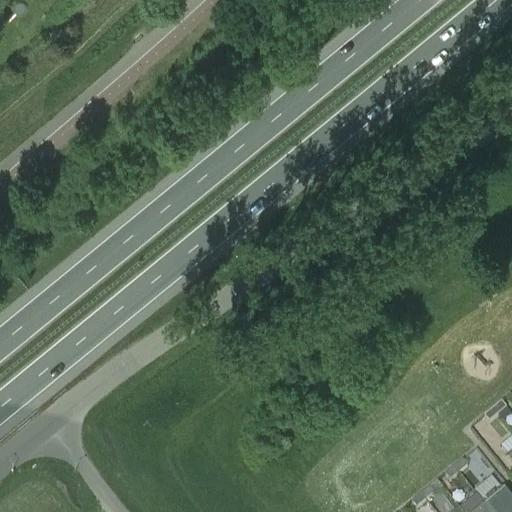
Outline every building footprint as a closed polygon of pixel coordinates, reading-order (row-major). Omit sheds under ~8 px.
[(501,404),(492,412),(497,418),(506,411),(501,404)] [(492,412),(483,419),(489,425),(497,418),(492,412)] [(453,469),(458,476),(467,468),(462,462),(453,469)] [(450,483),(458,476),(453,469),(444,477),(450,483)] [(511,511),(511,505),(491,480),(474,494),(476,497),(488,511),(511,511)] [(420,497),(425,503),(434,496),(429,490),(420,497)] [(416,510),(425,503),(420,497),(411,504),(416,510)] [(488,511),(476,497),(459,511),(460,511),(488,511)]
